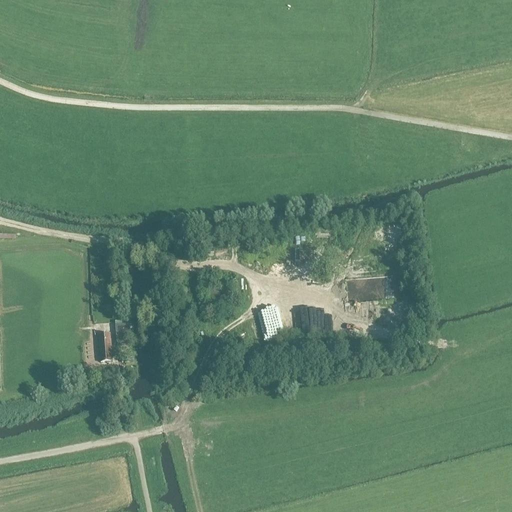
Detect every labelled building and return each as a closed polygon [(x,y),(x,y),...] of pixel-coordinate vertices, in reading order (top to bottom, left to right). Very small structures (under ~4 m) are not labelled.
[(301,265),(311,276),(319,268),(310,257),(301,265)] [(221,303),(220,289),(206,291),(208,305),(221,303)] [(325,328),(325,309),(276,308),(276,333),(287,333),(287,328),(325,328)] [(129,322),(115,322),(117,343),(130,342),(129,322)] [(113,362),(110,335),(98,335),(101,364),(113,362)] [(130,355),(121,355),(122,363),(130,362),(130,355)] [(133,363),(122,364),(123,376),(133,375),(133,363)]
